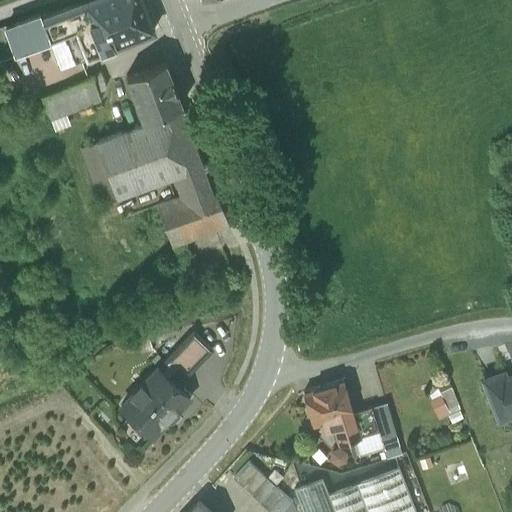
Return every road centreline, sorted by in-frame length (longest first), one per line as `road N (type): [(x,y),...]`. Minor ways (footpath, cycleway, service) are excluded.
road 1 (tertiary): [(278,372),(271,266),(183,31)]
road 2 (unclassified): [(278,372),(511,324)]
road 3 (tertiary): [(153,511),(278,372)]
